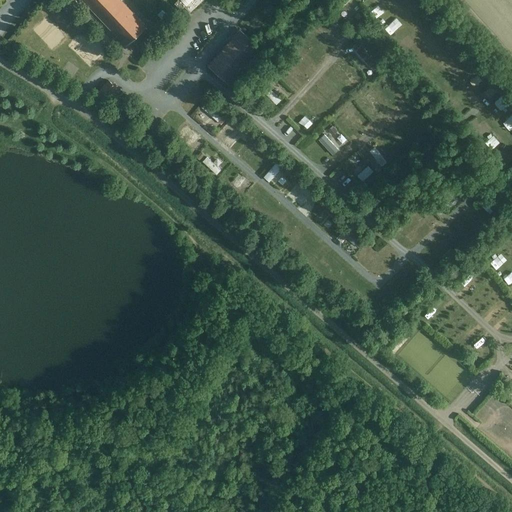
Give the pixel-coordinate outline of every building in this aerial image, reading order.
[(84,0),(126,43),(146,24),(122,0),(84,0)] [(190,13),(203,0),(178,0),(175,3),(182,10),(185,7),(190,13)] [(348,0),(340,0),(337,4),(342,9),(350,1),(348,0)] [(414,0),(405,0),(402,3),(408,10),(417,3),(414,0)] [(414,14),(418,19),(426,13),(421,8),(414,14)] [(264,21),(259,16),(251,25),(256,29),(264,21)] [(325,23),(321,27),(335,41),(339,37),(325,23)] [(262,49),(240,29),(208,65),(231,85),(262,49)] [(361,49),(357,53),(370,66),(374,62),(361,49)] [(297,56),(290,64),(301,74),(309,67),(297,56)] [(345,62),(340,67),(354,81),(359,77),(345,62)] [(286,63),(276,72),(280,76),(289,67),(286,63)] [(107,98),(118,85),(110,78),(99,91),(107,98)] [(379,85),(374,90),(390,108),(395,104),(379,85)] [(311,87),(304,93),(323,114),(330,108),(311,87)] [(282,101),(269,89),(265,94),(277,106),(282,101)] [(492,106),(499,102),(496,97),(489,101),(492,106)] [(221,114),(207,101),(202,107),(217,120),(221,114)] [(289,108),(307,126),(314,119),(297,101),(289,108)] [(365,101),(361,104),(374,120),(378,117),(365,101)] [(499,119),(506,114),(499,104),(492,109),(499,119)] [(223,115),(217,121),(221,124),(226,118),(223,115)] [(238,130),(231,123),(220,135),(227,142),(238,130)] [(333,126),(328,130),(332,135),(337,131),(333,126)] [(321,135),(316,139),(330,154),(335,149),(321,135)] [(389,137),(385,140),(397,156),(401,153),(389,137)] [(201,145),(195,140),(184,153),(190,158),(201,145)] [(266,157),(252,144),(244,153),(250,158),(253,154),(262,162),(266,157)] [(373,148),(368,152),(377,163),(382,159),(373,148)] [(208,156),(202,163),(215,176),(222,169),(208,156)] [(356,158),(350,163),(360,175),(366,170),(356,158)] [(283,169),(276,163),(265,174),(272,181),(283,169)] [(469,171),(466,174),(478,187),(482,184),(469,171)] [(290,175),(286,178),(291,183),(295,179),(290,175)] [(246,180),(236,190),(242,196),(252,185),(246,180)] [(294,191),(290,196),(295,200),(299,196),(294,191)] [(452,200),(445,193),(432,207),(439,213),(452,200)] [(490,193),(486,197),(496,206),(499,202),(490,193)] [(254,199),(248,204),(261,218),(267,212),(254,199)] [(332,214),(325,207),(314,218),(321,225),(332,214)] [(416,217),(399,232),(405,239),(422,224),(416,217)] [(293,219),(282,232),(288,238),(300,224),(293,219)] [(339,231),(353,243),(357,238),(343,226),(339,231)] [(464,226),(452,239),(457,244),(469,231),(464,226)] [(442,236),(435,243),(448,257),(455,250),(442,236)] [(313,253),(296,238),(291,243),(309,258),(313,253)] [(349,255),(353,250),(348,246),(344,251),(349,255)] [(376,253),(369,246),(358,258),(365,264),(376,253)] [(497,267),(506,258),(501,253),(492,262),(497,267)] [(338,261),(325,275),(331,280),(344,266),(338,261)] [(500,276),(507,283),(511,278),(511,267),(500,276)] [(416,273),(402,286),(407,291),(421,278),(416,273)] [(345,278),(340,283),(355,297),(360,292),(345,278)] [(390,298),(377,313),(384,320),(397,305),(390,298)] [(495,315),(504,308),(501,303),(492,311),(495,315)] [(388,349),(394,354),(409,337),(403,332),(388,349)]
